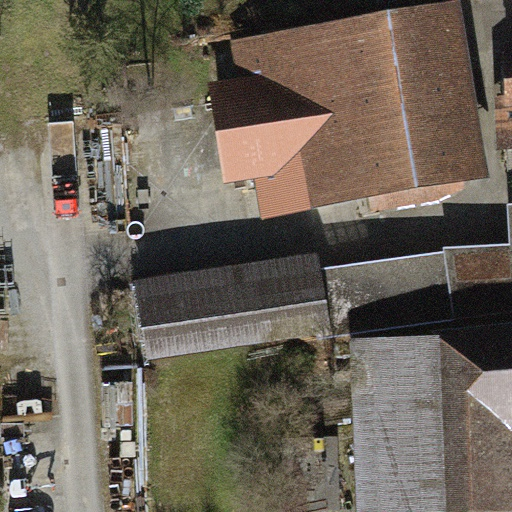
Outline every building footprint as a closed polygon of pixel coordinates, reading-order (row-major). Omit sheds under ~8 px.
[(481,184),(454,14),(234,49),(261,218),(481,184)] [(511,67),(486,68),(489,157),(511,156),(511,67)] [(319,258),(132,286),(143,363),(330,336),(322,277),(319,258)] [(446,258),(322,277),(332,344),(456,326),(446,258)] [(511,511),(511,339),(433,342),(434,350),(438,511),(511,511)] [(438,511),(434,350),(344,352),(348,511),(438,511)] [(338,511),(336,447),(280,449),(281,511),(338,511)]
